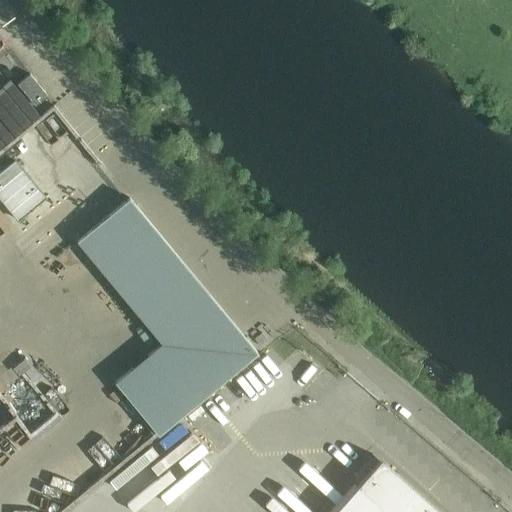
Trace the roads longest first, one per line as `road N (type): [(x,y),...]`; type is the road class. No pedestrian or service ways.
road 1 (unclassified): [(511,497),(199,233),(0,11)]
road 2 (unknown): [(0,498),(46,466),(79,427),(80,412),(63,356),(0,306)]
road 3 (unknown): [(129,163),(30,254),(0,303)]
road 4 (unknown): [(348,405),(458,511)]
